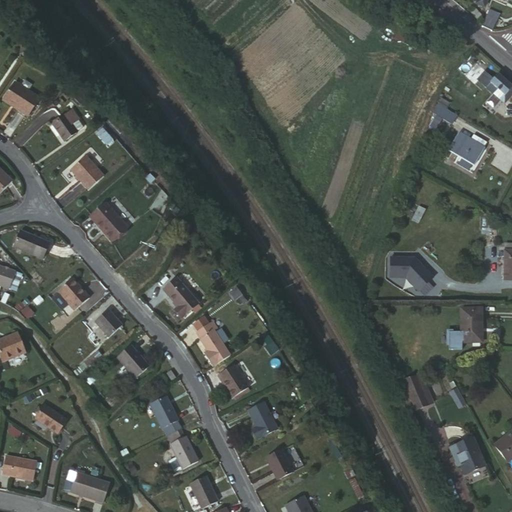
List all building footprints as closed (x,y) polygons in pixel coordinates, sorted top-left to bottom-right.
[(489,14),(484,25),(492,29),(497,17),(489,14)] [(402,19),(394,31),(415,46),(424,34),(402,19)] [(484,69),(477,79),(492,91),(493,90),(503,99),(505,96),(510,100),(511,96),(511,86),(497,74),(494,77),(484,69)] [(18,106),(16,109),(28,118),(40,99),(16,82),(5,97),(18,106)] [(3,100),(16,109),(18,106),(5,97),(3,100)] [(454,117),(439,108),(434,116),(449,125),(454,117)] [(65,120),(64,119),(53,130),(67,146),(78,135),(78,134),(84,128),(71,115),(65,120)] [(109,122),(102,125),(109,138),(116,135),(109,122)] [(485,150),(470,142),(459,135),(449,152),(475,166),(485,150)] [(474,135),(470,142),(485,150),(489,143),(474,135)] [(87,159),(72,175),(92,193),(107,176),(87,159)] [(1,162),(0,162),(0,200),(1,202),(20,189),(1,162)] [(106,203),(91,215),(113,239),(127,228),(106,203)] [(495,231),(495,217),(483,217),(483,231),(495,231)] [(19,226),(15,243),(44,252),(49,234),(19,226)] [(415,257),(391,255),(390,278),(406,278),(421,291),(434,277),(415,257)] [(0,261),(0,281),(11,286),(17,267),(0,261)] [(74,276),(59,290),(75,308),(90,295),(74,276)] [(178,278),(165,289),(179,306),(175,309),(182,317),(199,304),(178,278)] [(106,308),(92,320),(107,337),(122,324),(106,308)] [(463,349),(463,341),(482,341),(482,308),(462,309),(463,332),(450,332),(451,350),(463,349)] [(194,323),(198,329),(209,322),(204,314),(194,323)] [(204,352),(212,365),(232,354),(215,328),(218,327),(213,320),(209,322),(198,329),(197,329),(202,337),(201,337),(208,349),(204,352)] [(14,328),(0,335),(0,357),(1,360),(24,349),(14,328)] [(130,344),(116,357),(133,377),(148,365),(130,344)] [(241,358),(226,367),(241,391),(257,381),(241,358)] [(176,370),(174,367),(167,373),(171,380),(177,376),(173,371),(176,370)] [(404,377),(412,408),(430,404),(422,372),(404,377)] [(150,396),(152,402),(161,397),(158,392),(150,396)] [(152,402),(151,403),(163,427),(164,426),(168,435),(181,429),(176,420),(177,420),(165,395),(161,397),(152,402)] [(44,402),(35,417),(59,431),(68,416),(44,402)] [(251,418),(255,425),(258,430),(252,433),(256,439),(276,429),(266,410),(251,418)] [(184,436),(181,429),(168,435),(173,442),(170,443),(176,455),(168,459),(174,471),(182,467),(183,468),(198,460),(187,435),(184,436)] [(511,431),(495,445),(509,461),(511,458),(511,431)] [(474,436),(450,447),(457,466),(461,464),(465,474),(486,465),(474,436)] [(281,449),(265,457),(278,483),(295,475),(281,449)] [(2,456),(0,467),(0,476),(30,482),(34,462),(2,456)] [(61,487),(101,498),(107,478),(74,469),(71,480),(64,478),(61,487)] [(206,475),(190,482),(203,508),(218,501),(206,475)] [(310,511),(302,496),(283,505),(286,511),(310,511)]
